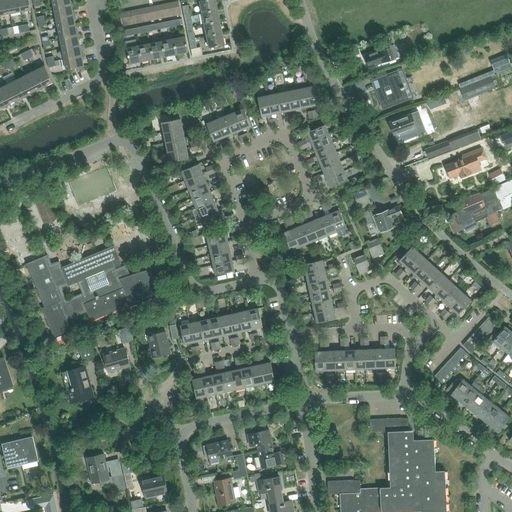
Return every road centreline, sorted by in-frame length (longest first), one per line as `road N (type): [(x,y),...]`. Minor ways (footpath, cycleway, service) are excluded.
road 1 (residential): [(511,299),(402,190),(351,113),(298,0)]
road 2 (residential): [(251,284),(201,291),(186,279),(132,145),(113,140)]
road 3 (residential): [(183,443),(161,425),(161,393),(172,374),(290,340)]
road 4 (residential): [(11,121),(104,75),(93,0)]
road 5 (residential): [(243,226),(310,199),(283,134)]
road 6 (residential): [(243,226),(217,163),(283,134)]
road 7 (residential): [(350,288),(392,281),(431,318),(431,328),(412,343)]
road 8 (residential): [(183,443),(197,428),(302,399)]
road 9 (residential): [(0,186),(113,140)]
